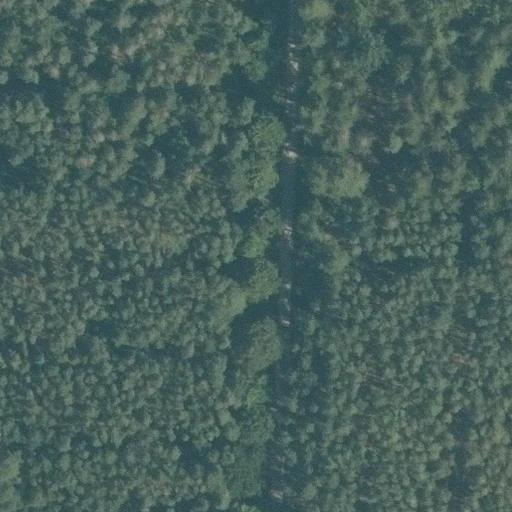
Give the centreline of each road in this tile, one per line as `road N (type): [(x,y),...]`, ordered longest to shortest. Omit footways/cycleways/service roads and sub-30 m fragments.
road 1 (track): [(307,0),(280,511)]
road 2 (track): [(511,275),(293,290)]
